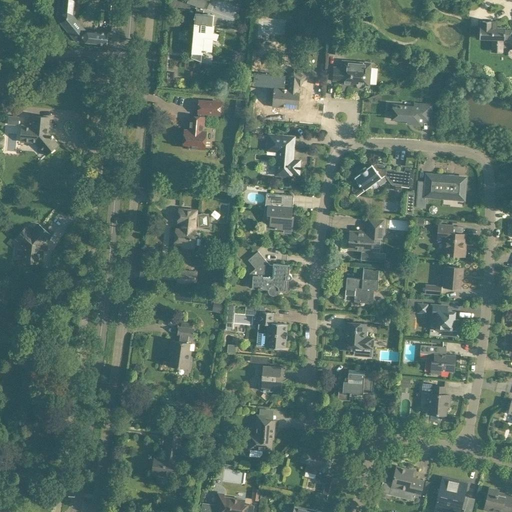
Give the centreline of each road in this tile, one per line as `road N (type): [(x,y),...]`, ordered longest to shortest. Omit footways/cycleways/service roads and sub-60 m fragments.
road 1 (tertiary): [(74,511),(131,0)]
road 2 (unclassified): [(95,511),(150,0)]
road 3 (unclassified): [(489,189),(489,166),(472,153),(353,143),(333,155),(312,297),(309,405),(323,425),(371,437)]
road 4 (unclassified): [(489,189),(486,294),(465,448)]
